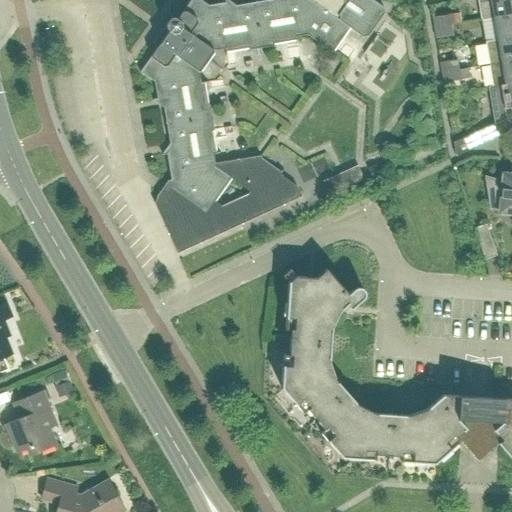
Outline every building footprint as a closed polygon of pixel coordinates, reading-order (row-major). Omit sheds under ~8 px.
[(260,156),(215,164),(213,155),(218,154),(206,83),(201,84),(199,73),(214,51),(225,49),(226,55),(297,43),(296,37),(307,35),(330,51),(347,27),(366,40),(387,10),(372,0),(271,0),(227,8),(226,3),(209,6),(200,0),(191,0),(177,20),(175,18),(171,19),(166,26),(167,30),(169,31),(140,72),(154,83),(158,100),(162,99),(171,153),(167,153),(171,180),(154,203),(177,254),(302,197),(297,187),(259,160),(262,157),(260,156)] [(511,14),(511,0),(477,0),(481,20),(493,18),(511,14)] [(511,14),(493,18),(497,40),(511,37),(511,14)] [(432,18),(434,28),(451,25),(449,15),(432,18)] [(434,28),(436,38),(452,35),(451,25),(434,28)] [(511,37),(497,40),(485,42),(489,64),(501,62),(501,63),(511,60),(511,37)] [(440,63),(441,73),(458,70),(457,60),(440,63)] [(511,60),(501,63),(501,62),(489,64),(493,86),(493,87),(511,83),(511,60)] [(460,80),(458,70),(441,73),(443,83),(460,80)] [(511,83),(493,87),(493,86),(488,87),(494,124),(453,143),(455,156),(511,130),(505,118),(504,109),(511,107),(511,83)] [(366,167),(372,183),(382,180),(376,163),(366,167)] [(511,224),(511,175),(510,175),(509,177),(502,176),(501,189),(489,188),(488,188),(491,208),(492,208),(499,209),(499,213),(511,214),(511,222),(511,224)] [(474,229),(484,260),(496,256),(486,225),(474,229)] [(511,399),(442,395),(425,410),(408,416),(373,413),(357,405),(334,379),(329,362),(331,328),(339,311),(347,304),(351,309),(362,299),(363,298),(364,297),(364,296),(364,294),(364,293),(364,292),(363,290),(362,289),(361,288),(360,288),(358,288),(357,288),(356,288),(354,288),(353,289),(348,294),(326,269),(316,277),(296,276),(289,269),(288,270),(294,276),(288,282),(284,330),(290,330),(288,354),(283,354),(281,381),(286,381),(289,390),(285,393),(303,413),(307,410),(323,428),(319,432),(337,452),(340,449),(349,453),(348,458),(375,460),(376,454),(400,456),(400,461),(427,463),(427,458),(436,456),(439,459),(459,442),(477,462),(498,444),(511,460),(511,399)] [(13,317),(6,302),(0,305),(0,359),(13,354),(6,338),(10,336),(4,321),(13,317)] [(50,429),(57,426),(43,391),(12,403),(13,404),(20,402),(25,416),(5,424),(17,454),(30,448),(33,454),(29,455),(29,457),(57,446),(50,429)] [(108,481),(81,496),(75,495),(77,488),(47,480),(42,500),(59,504),(57,511),(123,511),(125,511),(108,481)]
